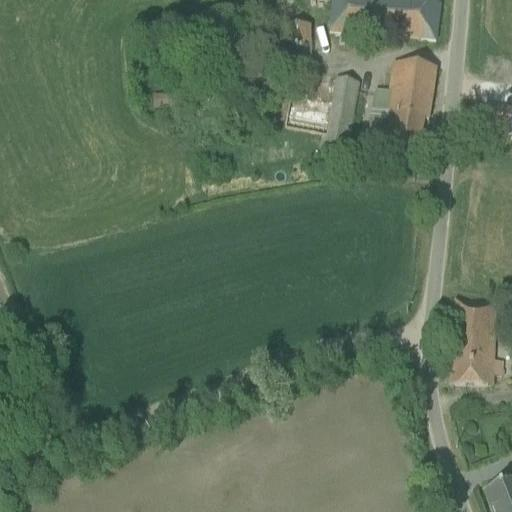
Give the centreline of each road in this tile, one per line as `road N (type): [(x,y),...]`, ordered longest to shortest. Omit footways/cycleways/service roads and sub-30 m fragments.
road 1 (unclassified): [(461,511),(427,380),(460,0)]
road 2 (track): [(429,335),(336,348),(0,469)]
